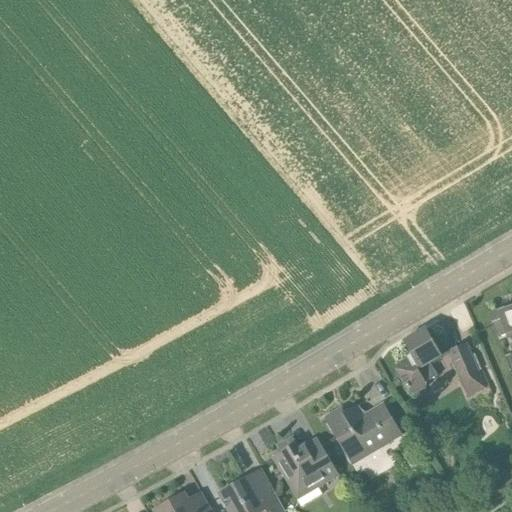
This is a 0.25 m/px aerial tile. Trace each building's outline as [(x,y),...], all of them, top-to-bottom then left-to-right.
[(511,315),(502,319),(502,320),(492,324),(498,338),(508,334),(511,345),(511,355),(506,358),(511,374),(511,315)] [(426,384),(438,377),(431,364),(442,357),(426,330),(404,343),(412,357),(398,365),(397,371),(410,393),(416,395),(425,389),(426,384)] [(479,373),(467,345),(451,352),(469,394),(488,386),(482,372),(479,373)] [(325,420),(350,463),(379,445),(381,449),(403,435),(384,405),(364,418),(358,409),(369,402),(368,400),(345,414),(342,410),(325,420)] [(291,481),(298,493),(313,484),(317,490),(340,476),(318,440),(316,441),(321,448),(309,454),(308,452),(304,451),(302,453),(294,438),(278,447),(282,453),(274,458),(288,483),(291,481)] [(285,511),(265,474),(263,472),(222,496),(230,511),(285,511)] [(511,495),(511,473),(493,485),(502,501),(511,495)] [(212,511),(207,502),(193,509),(185,496),(157,511),(212,511)]
